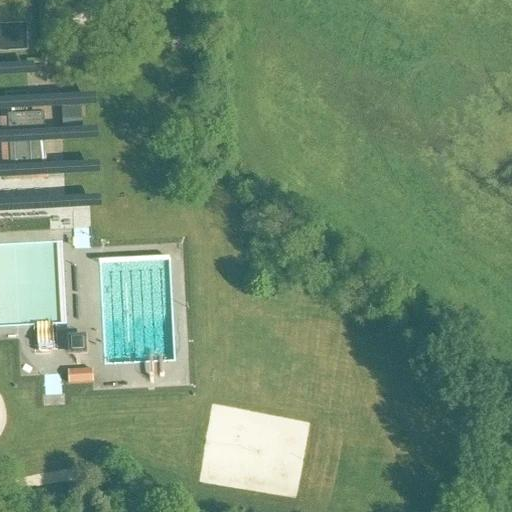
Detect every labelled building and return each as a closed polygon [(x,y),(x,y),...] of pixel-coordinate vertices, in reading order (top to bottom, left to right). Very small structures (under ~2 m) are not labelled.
[(38,65),(0,66),(0,77),(39,76),(38,65)] [(97,95),(0,99),(0,110),(97,106),(97,95)] [(44,115),(28,116),(8,117),(11,175),(47,173),(44,115)] [(99,130),(0,134),(0,145),(99,141),(99,130)] [(101,165),(0,169),(0,181),(102,176),(101,165)] [(102,198),(0,202),(0,213),(103,209),(102,198)] [(91,369),(67,371),(68,384),(92,383),(91,369)]
